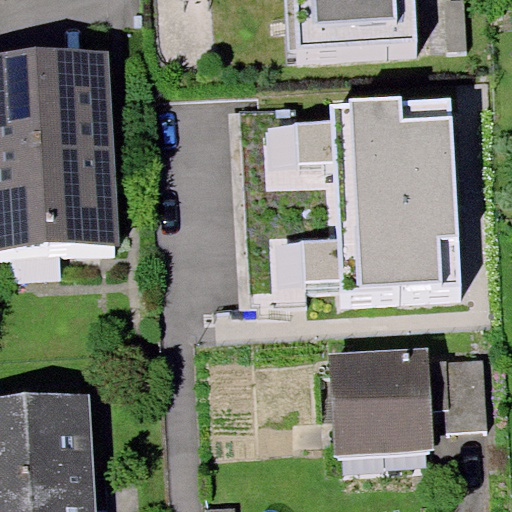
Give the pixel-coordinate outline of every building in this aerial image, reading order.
[(289,0),(293,65),(369,59),(420,60),(417,0),(289,0)] [(0,74),(0,259),(121,253),(111,68),(0,74)] [(460,296),(449,98),(403,101),(402,93),(350,96),(351,104),(329,105),(341,302),(460,296)] [(433,361),(337,367),(342,461),(438,456),(433,361)] [(0,511),(100,511),(95,408),(0,412),(0,511)]
